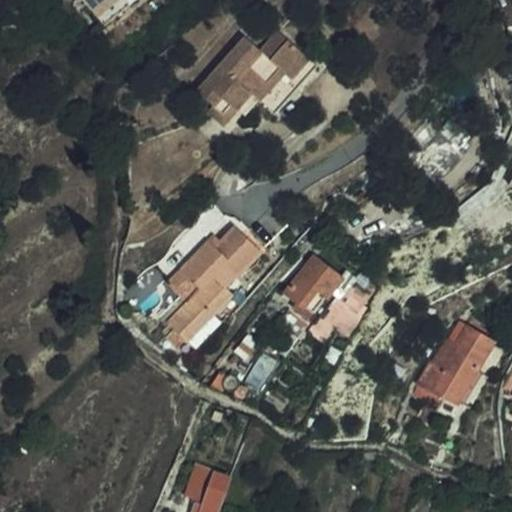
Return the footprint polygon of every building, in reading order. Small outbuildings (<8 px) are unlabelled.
[(82,0),(108,27),(137,0),(82,0)] [(250,34),(198,86),(213,100),(227,115),(251,91),(274,114),(320,68),(283,31),(265,49),(250,34)] [(227,115),(213,100),(207,105),(222,120),(227,115)] [(511,150),(497,178),(511,184),(511,150)] [(290,226),(273,208),(247,231),(264,249),(290,226)] [(217,248),(211,242),(168,285),(184,301),(198,287),(200,289),(169,322),(173,327),(163,337),(176,349),(186,340),(187,341),(213,315),(231,296),(225,289),(236,278),(238,280),(262,253),(236,228),(222,243),(217,248)] [(222,243),(216,237),(211,242),(217,248),(222,243)] [(340,281),(314,258),(287,287),(314,312),(340,281)] [(343,313),(330,304),(310,330),(324,342),(334,329),(332,327),(343,313)] [(213,315),(187,341),(197,350),(223,324),(213,315)] [(433,361),(412,395),(430,407),(436,396),(452,405),(489,338),(469,326),(459,343),(452,339),(436,363),(433,361)] [(233,377),(230,379),(229,381),(228,383),(227,386),(228,388),(229,391),(231,392),(233,393),(236,393),(238,393),(241,392),(243,390),(244,387),(244,385),(244,382),(242,380),(240,378),(238,377),(235,376),(233,377)] [(212,420),(221,423),(224,414),(215,411),(212,420)] [(194,511),(217,511),(230,480),(198,469),(188,495),(195,498),(192,507),(196,509),(195,511),(194,511)] [(167,502),(182,507),(195,511),(196,509),(192,507),(195,498),(188,495),(187,495),(172,489),(167,502)] [(0,511),(3,511),(11,497),(0,492),(0,511)] [(442,511),(445,502),(433,499),(429,511),(442,511)]
